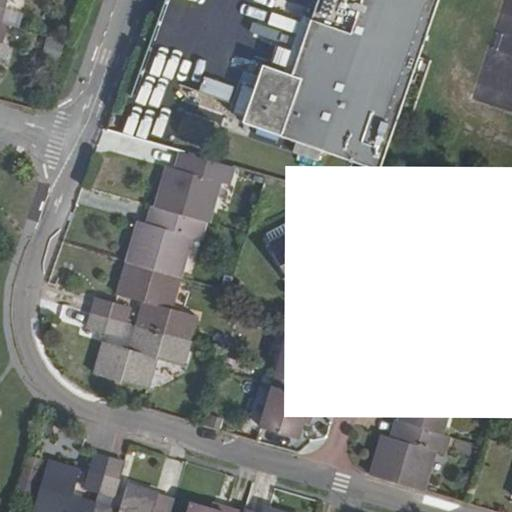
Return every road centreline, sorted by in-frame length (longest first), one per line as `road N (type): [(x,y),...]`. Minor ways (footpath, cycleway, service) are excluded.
road 1 (residential): [(445,511),(92,412),(56,389),(26,343),(22,306),(82,138)]
road 2 (residential): [(82,138),(132,0)]
